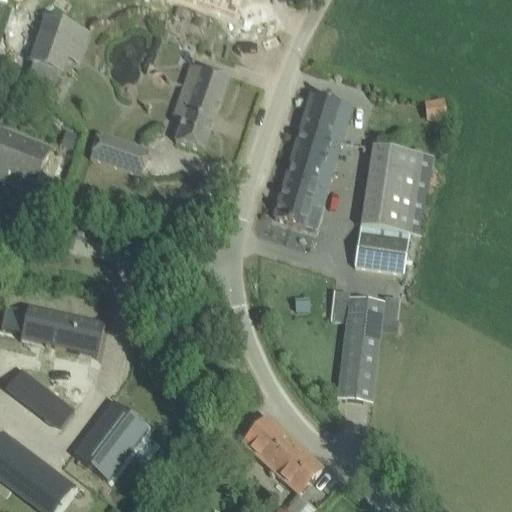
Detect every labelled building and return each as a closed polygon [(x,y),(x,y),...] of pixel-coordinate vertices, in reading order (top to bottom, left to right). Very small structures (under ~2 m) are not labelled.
[(61,75),(76,32),(47,21),(31,65),(61,75)] [(200,46),(182,96),(219,109),(237,59),(200,46)] [(179,95),(163,140),(203,154),(219,109),(182,96),(179,95)] [(313,98),(295,156),(332,167),(350,109),(332,104),(313,98)] [(426,124),(446,122),(444,102),(424,104),(426,124)] [(50,154),(0,134),(0,182),(32,196),(40,177),(50,154)] [(141,179),(150,154),(99,136),(90,161),(141,179)] [(422,239),(434,158),(377,150),(365,231),(406,237),(422,239)] [(276,215),(275,221),(303,230),(309,209),(319,212),(332,167),(295,156),(276,215)] [(401,275),(405,245),(364,239),(360,270),(401,275)] [(382,321),(383,305),(349,301),(346,325),(337,402),(372,406),(382,321)] [(6,310),(1,332),(22,337),(20,343),(21,343),(22,340),(46,345),(45,348),(96,359),(96,360),(97,361),(105,326),(103,326),(102,328),(29,311),(29,309),(28,309),(27,315),(6,310)] [(113,404),(72,457),(107,483),(147,431),(128,416),(113,404)] [(309,487),(323,472),(266,420),(253,435),(242,447),(298,499),(309,487)] [(2,434),(0,437),(0,476),(44,510),(64,484),(73,491),(75,489),(2,434)]
